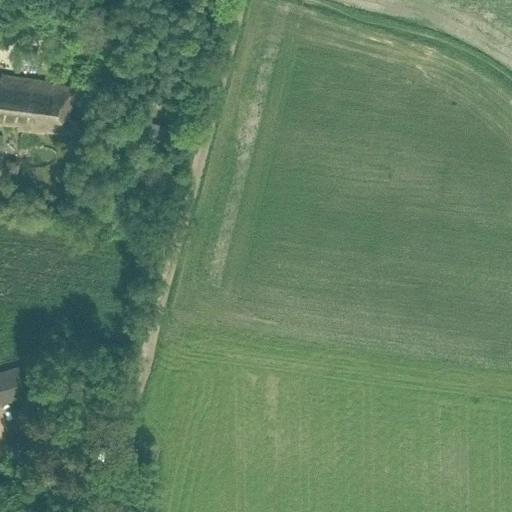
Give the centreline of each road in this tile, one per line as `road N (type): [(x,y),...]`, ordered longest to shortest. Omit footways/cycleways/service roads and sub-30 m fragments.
road 1 (track): [(235,0),(137,384)]
road 2 (track): [(266,0),(442,43),(511,82)]
